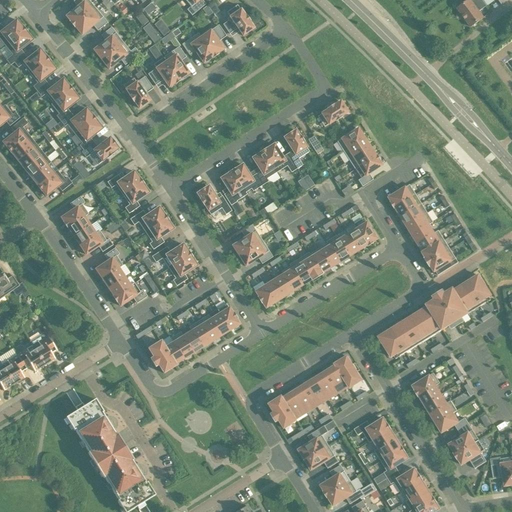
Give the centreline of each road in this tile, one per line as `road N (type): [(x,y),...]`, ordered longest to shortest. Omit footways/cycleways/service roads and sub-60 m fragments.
road 1 (unclassified): [(318,0),(511,197)]
road 2 (residential): [(169,187),(319,89),(284,28)]
road 3 (secondary): [(511,166),(349,0)]
road 4 (residential): [(353,330),(462,509)]
road 5 (residential): [(281,458),(251,409),(252,395),(353,330)]
road 6 (residential): [(261,332),(164,392),(148,388),(120,341)]
road 7 (residential): [(133,135),(284,28)]
road 8 (residential): [(169,187),(261,332)]
road 9 (residential): [(397,250),(261,332)]
road 10 (residential): [(36,12),(133,135)]
road 11 (residential): [(120,341),(34,218)]
road 12 (residential): [(0,417),(120,341)]
road 13 (residential): [(353,330),(417,292),(397,250)]
